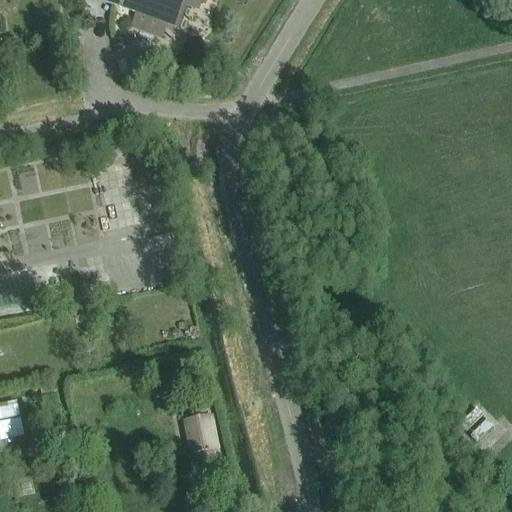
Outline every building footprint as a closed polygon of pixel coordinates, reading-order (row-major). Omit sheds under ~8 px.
[(100,0),(138,13),(132,28),(161,39),(167,24),(177,27),(185,4),(192,7),(199,4),(200,0),(100,0)] [(203,402),(192,404),(195,418),(206,416),(203,402)] [(0,441),(23,437),(17,406),(0,409),(0,441)] [(192,454),(218,449),(212,418),(207,419),(208,421),(186,425),(192,454)] [(43,460),(45,469),(62,466),(59,456),(43,460)]
